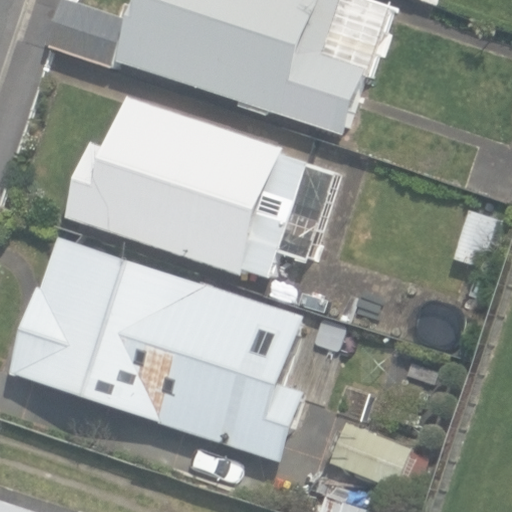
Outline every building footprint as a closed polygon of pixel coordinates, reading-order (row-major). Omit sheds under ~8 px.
[(118,68),(135,18),(81,0),(66,0),(51,45),(118,68)] [(147,0),(127,60),(353,137),(397,8),(372,0),(147,0)] [(100,142),(74,218),(249,276),(251,270),(279,279),(287,254),(316,264),(347,173),(290,154),(292,147),(137,96),(119,149),(100,142)] [(46,286),(19,372),(290,462),(313,392),(289,384),(313,316),(68,237),(50,287),(46,286)] [(418,448),(354,422),(336,463),(400,490),(418,448)] [(50,511),(7,497),(1,511),(50,511)]
